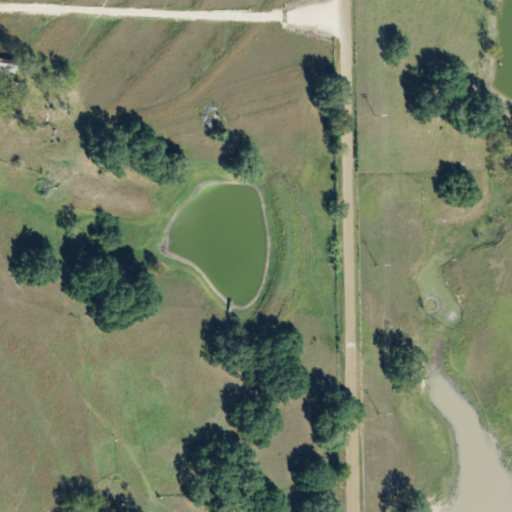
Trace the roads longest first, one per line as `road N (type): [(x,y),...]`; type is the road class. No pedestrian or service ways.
road 1 (residential): [(351,511),(342,0)]
road 2 (track): [(66,115),(113,113),(163,98),(285,0)]
